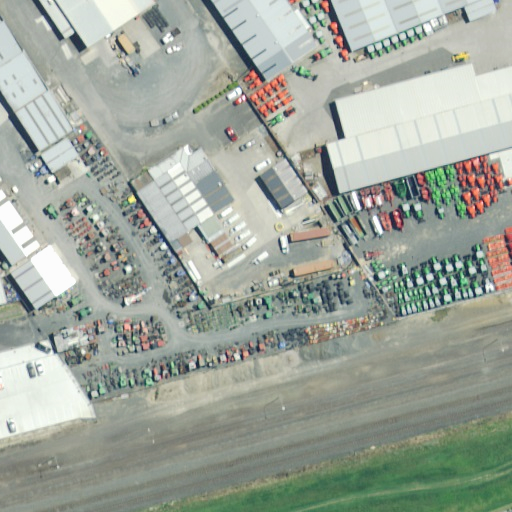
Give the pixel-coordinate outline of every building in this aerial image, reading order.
[(147,4),(143,0),(48,0),(82,48),(147,4)] [(305,51),(269,0),(195,0),(254,86),(305,51)] [(321,0),(344,54),(476,0),(321,0)] [(168,9),(162,1),(146,12),(152,20),(168,9)] [(71,129),(0,26),(0,110),(31,156),(71,129)] [(315,143),(330,196),(511,145),(511,85),(503,52),(320,103),(330,139),(315,143)] [(68,137),(41,155),(53,173),(80,155),(68,137)] [(219,208),(180,152),(119,194),(158,250),(219,208)] [(295,196),(274,165),(246,183),(268,215),(295,196)] [(31,250),(0,205),(0,266),(3,270),(31,250)] [(97,343),(94,332),(92,324),(54,334),(59,352),(97,343)]
